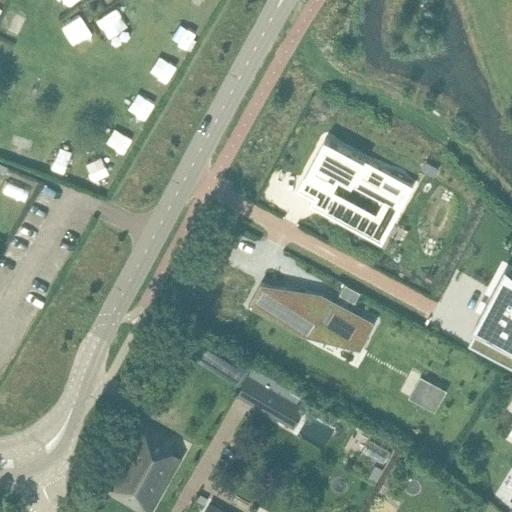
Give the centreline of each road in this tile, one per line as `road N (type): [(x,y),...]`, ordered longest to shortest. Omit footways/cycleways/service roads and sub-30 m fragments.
road 1 (tertiary): [(32,460),(50,449),(72,409),(99,336),(186,175)]
road 2 (residential): [(430,308),(186,175)]
road 3 (tertiary): [(186,175),(277,6)]
